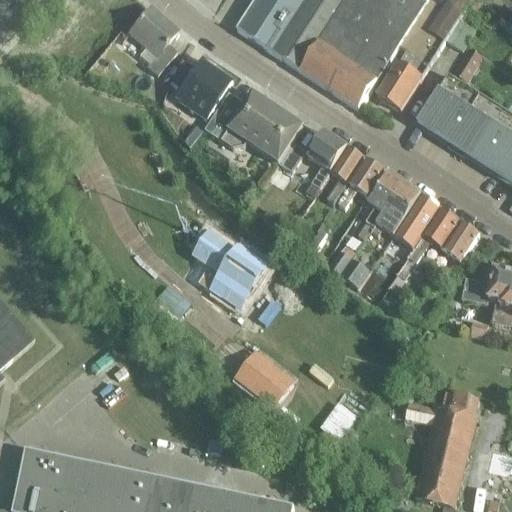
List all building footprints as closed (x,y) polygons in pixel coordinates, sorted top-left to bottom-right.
[(260,0),(238,35),(276,60),(313,0),(260,0)] [(313,0),(276,60),(304,78),(322,51),(354,0),(313,0)] [(432,0),(354,0),(322,51),(376,87),(401,50),(432,0)] [(408,55),(378,100),(401,116),(441,54),(469,10),(452,0),(432,0),(401,50),(408,55)] [(137,59),(147,68),(144,71),(155,80),(175,56),(165,48),(176,34),(148,11),(127,36),(144,51),(137,59)] [(452,74),(468,84),(484,58),(469,48),(452,74)] [(322,51),(304,78),(359,114),(376,87),(322,51)] [(179,65),(168,88),(178,95),(177,97),(178,97),(195,108),(190,115),(206,125),(233,85),(200,63),(193,74),(179,65)] [(466,158),(497,110),(449,78),(417,127),(466,158)] [(279,168),(293,147),(303,131),(253,98),(244,113),(227,102),(205,135),(234,154),(245,152),(248,148),(279,168)] [(377,105),(370,117),(385,125),(392,113),(377,105)] [(511,119),(497,110),(466,158),(511,187),(511,119)] [(185,143),(183,146),(188,150),(189,151),(202,135),(196,130),(185,143)] [(330,177),(347,152),(324,137),(308,162),(322,171),(311,188),(319,194),(330,177)] [(305,155),(293,147),(279,168),(292,176),(305,155)] [(347,152),(330,177),(341,184),(339,188),(338,187),(327,204),(334,208),(364,163),(347,152)] [(367,165),(338,209),(346,214),(358,196),(367,201),(384,176),(367,165)] [(369,242),(371,238),(404,189),(388,179),(368,209),(376,214),(358,241),(364,245),(366,241),(369,242)] [(421,201),(404,189),(371,238),(378,243),(382,236),(392,243),(403,227),(404,227),(421,201)] [(403,227),(392,243),(412,257),(441,214),(421,201),(404,227),(403,227)] [(443,254),(461,227),(441,214),(412,257),(396,280),(405,286),(427,253),(425,252),(430,245),(443,254)] [(461,227),(443,254),(442,255),(461,267),(479,239),(461,227)] [(328,260),(318,253),(327,240),(321,236),(306,258),(312,263),(314,260),(324,267),(328,260)] [(246,315),(265,291),(263,293),(274,280),(240,251),(234,260),(205,238),(186,261),(206,277),(189,297),(202,312),(209,305),(231,321),(240,307),(246,315)] [(303,255),(308,247),(301,242),(296,250),(303,255)] [(339,281),(351,263),(340,256),(328,274),(339,281)] [(351,263),(339,281),(359,294),(371,276),(351,263)] [(511,279),(494,276),(491,290),(466,285),(463,305),(488,310),(489,305),(497,307),(493,328),(511,331),(511,279)] [(0,307),(0,386),(3,384),(0,380),(0,373),(32,345),(0,307)] [(485,342),(488,330),(473,326),(470,339),(485,342)] [(409,407),(405,422),(433,428),(415,503),(443,510),(442,511),(454,511),(477,422),(475,421),(479,405),(447,397),(443,414),(437,412),(437,414),(409,407)] [(293,511),(294,511),(25,454),(13,511),(293,511)]
